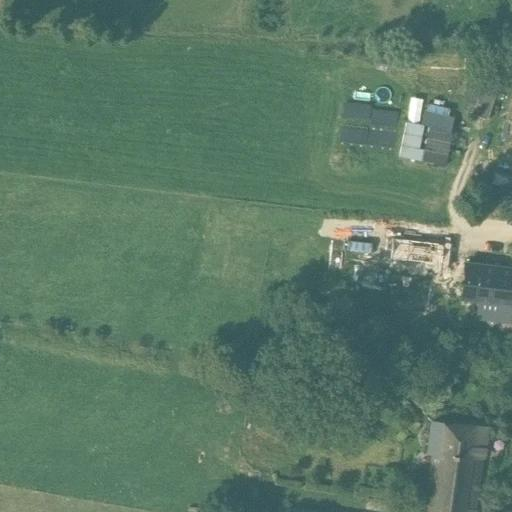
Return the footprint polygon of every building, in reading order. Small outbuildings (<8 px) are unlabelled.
[(465,80),(467,52),(419,50),(417,78),(465,80)] [(500,83),(484,78),(474,114),(489,118),(500,83)] [(406,122),(399,157),(444,166),(452,131),(428,126),(424,149),(419,148),(423,125),(406,122)] [(388,258),(441,264),(443,244),(391,237),(388,258)] [(465,263),(461,298),(478,300),(476,317),(511,322),(511,311),(511,268),(507,268),(465,263)] [(475,511),(488,427),(432,421),(427,453),(441,455),(439,474),(430,473),(425,510),(440,511),(475,511)]
